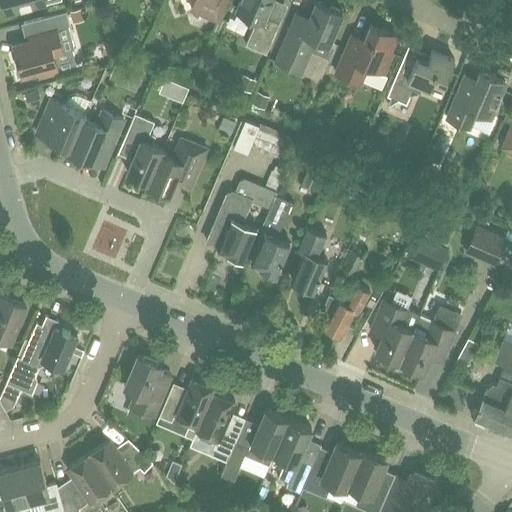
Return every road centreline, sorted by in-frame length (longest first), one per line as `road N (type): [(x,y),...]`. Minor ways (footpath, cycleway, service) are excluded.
road 1 (unclassified): [(508,461),(123,302)]
road 2 (residential): [(0,444),(71,418),(123,302)]
road 3 (unclassified): [(123,302),(42,264),(20,239),(6,192)]
